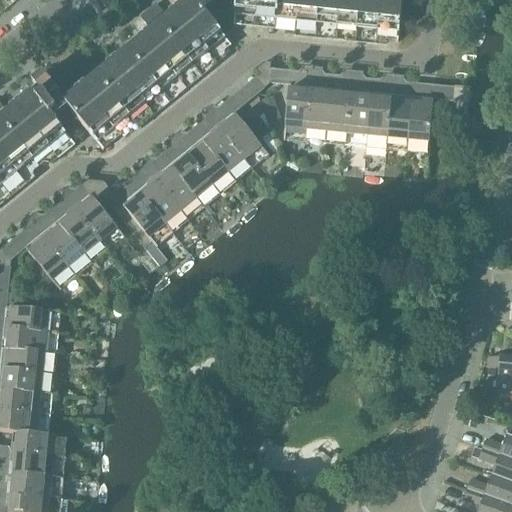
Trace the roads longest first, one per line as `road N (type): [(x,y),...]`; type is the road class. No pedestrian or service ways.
road 1 (residential): [(0,227),(70,170),(108,169),(249,56),(274,50),(425,65),(431,0)]
road 2 (residential): [(395,494),(429,464),(478,304)]
road 3 (residential): [(478,304),(511,163)]
